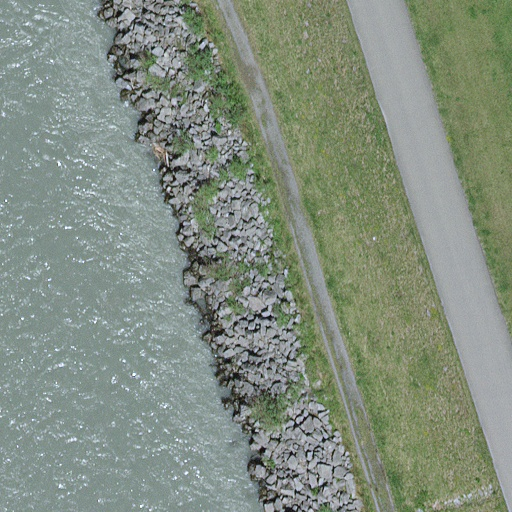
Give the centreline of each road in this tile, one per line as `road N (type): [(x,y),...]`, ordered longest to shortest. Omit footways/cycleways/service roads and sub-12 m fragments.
road 1 (track): [(385,511),(220,0)]
road 2 (unclassified): [(379,0),(511,427)]
